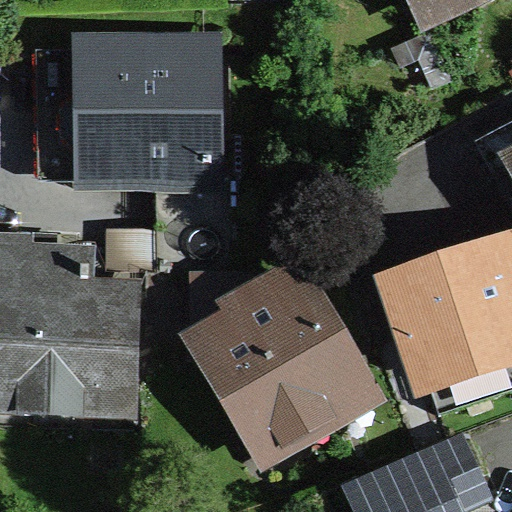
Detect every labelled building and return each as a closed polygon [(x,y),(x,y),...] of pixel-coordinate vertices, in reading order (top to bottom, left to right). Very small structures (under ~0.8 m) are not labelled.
[(419,0),(430,20),(470,0),(419,0)] [(201,55),(39,57),(41,158),(65,157),(66,179),(203,177),(201,55)] [(511,126),(476,146),(511,214),(511,213),(511,126)] [(49,239),(0,237),(0,388),(127,394),(132,272),(94,271),(87,254),(48,252),(49,239)] [(438,417),(511,391),(511,329),(505,306),(511,303),(511,255),(394,293),(438,417)] [(200,346),(207,346),(269,454),(275,451),(273,447),(359,396),(291,280),(260,298),(252,283),(200,283),(200,346)] [(455,511),(455,510),(484,496),(460,445),(349,495),(356,511),(455,511)]
